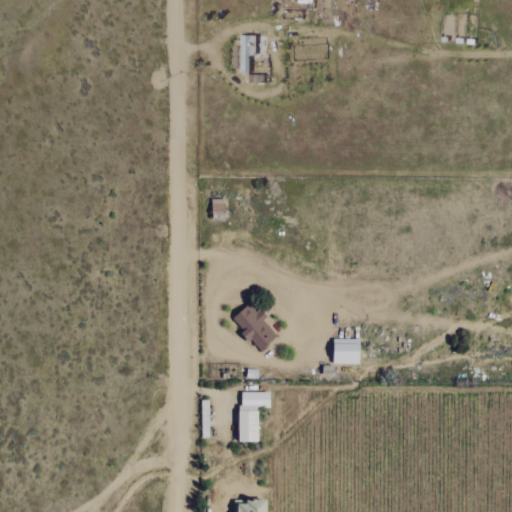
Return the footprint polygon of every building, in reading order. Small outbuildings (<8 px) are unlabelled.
[(235,74),(251,75),(252,37),(240,37),(240,49),(236,49),(235,74)] [(225,199),(211,200),(212,219),(225,219),(225,199)] [(232,318),(258,352),(278,337),(259,313),(257,315),(249,304),(232,318)] [(360,339),(334,339),(333,364),(359,364),(360,339)] [(239,442),(258,442),(258,408),(269,408),(269,393),(239,392),(239,442)] [(266,511),(266,502),(236,501),(236,511),(266,511)]
